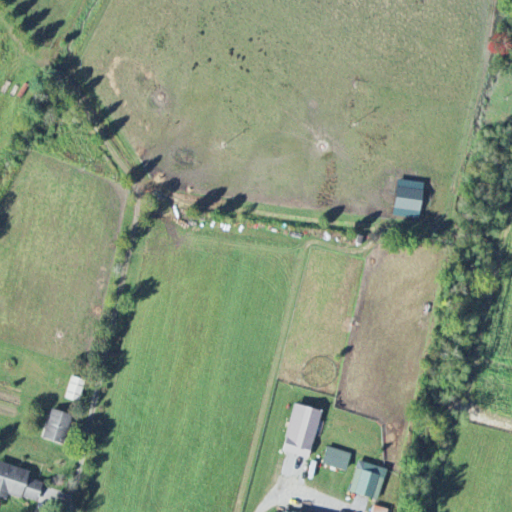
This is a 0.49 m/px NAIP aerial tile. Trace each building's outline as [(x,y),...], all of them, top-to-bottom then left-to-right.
[(422,183),(396,180),(392,217),(418,220),(422,183)] [(64,398),(78,403),(84,381),(70,377),(64,398)] [(307,459),(321,412),(294,404),(280,451),(307,459)] [(62,445),(70,416),(50,410),(42,440),(62,445)] [(345,472),(350,454),(327,447),(321,464),(345,472)] [(379,500),(385,468),(356,462),(349,494),(379,500)] [(41,483),(26,479),(28,470),(0,463),(0,499),(5,501),(7,495),(37,502),(41,483)]
